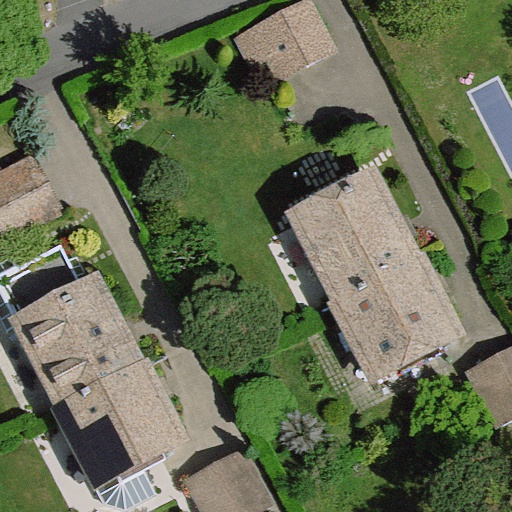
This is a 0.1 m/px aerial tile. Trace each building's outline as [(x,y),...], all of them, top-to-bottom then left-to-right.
[(342,59),(318,11),(252,43),(276,91),(342,59)] [(47,167),(0,191),(0,215),(18,249),(75,220),(47,167)] [(397,181),(308,226),(397,401),(486,356),(397,181)] [(296,219),(269,234),(311,308),(337,293),(296,219)] [(120,290),(30,336),(115,502),(205,456),(120,290)] [(511,350),(467,373),(496,430),(511,421),(511,350)] [(188,479),(205,511),(269,511),(277,508),(247,449),(188,479)]
